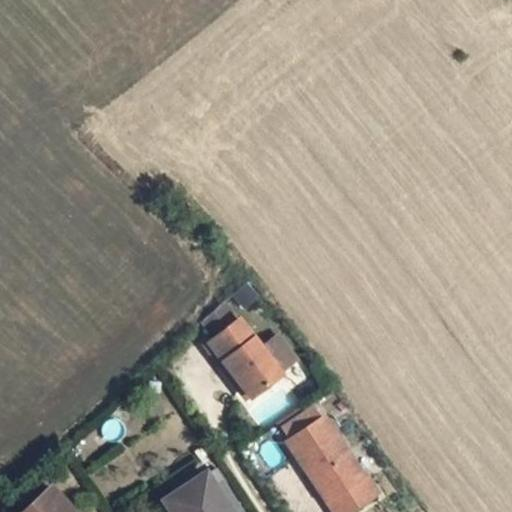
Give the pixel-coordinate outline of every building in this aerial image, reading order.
[(242,396),(274,372),(273,370),(289,358),(271,334),(255,346),(235,319),(199,345),(212,362),(215,359),(242,396)] [(245,405),(259,426),(295,403),(281,382),(245,405)] [(287,435),(295,448),(321,430),(314,418),(287,435)] [(329,511),(359,511),(377,500),(365,483),(363,485),(324,428),(321,430),(295,448),(289,452),(309,482),(318,476),(335,502),(326,508),(329,511)] [(309,482),(326,508),(335,502),(318,476),(309,482)] [(248,511),(233,489),(221,498),(212,484),(170,511),(248,511)] [(69,511),(48,489),(33,503),(36,506),(30,511),(69,511)]
